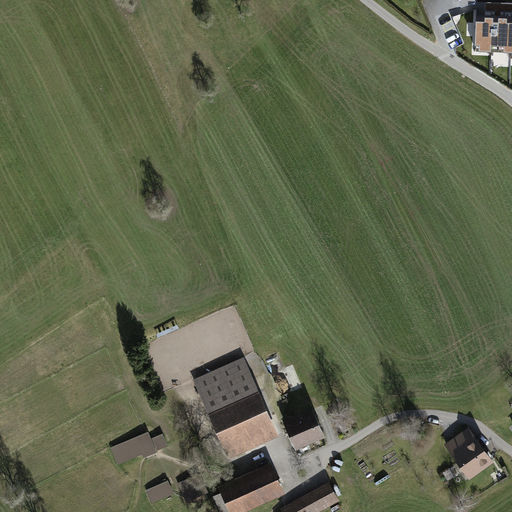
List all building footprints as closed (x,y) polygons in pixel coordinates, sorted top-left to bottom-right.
[(511,0),(475,0),(477,38),(493,38),(493,29),(498,29),(498,20),(511,19),(511,0)] [(241,366),(199,386),(230,454),(273,434),(241,366)] [(323,439),(313,411),(287,421),(289,426),(297,449),(323,439)] [(491,464),(467,430),(444,446),(468,480),(491,464)] [(147,434),(110,450),(116,464),(143,452),(145,458),(156,453),(167,448),(162,437),(150,442),(147,434)] [(269,466),(219,489),(229,511),(238,511),(282,493),(269,466)] [(198,476),(179,485),(187,502),(206,493),(198,476)] [(168,482),(146,490),(150,501),(172,493),(168,482)] [(320,511),(341,500),(330,482),(285,508),(287,511),(320,511)]
